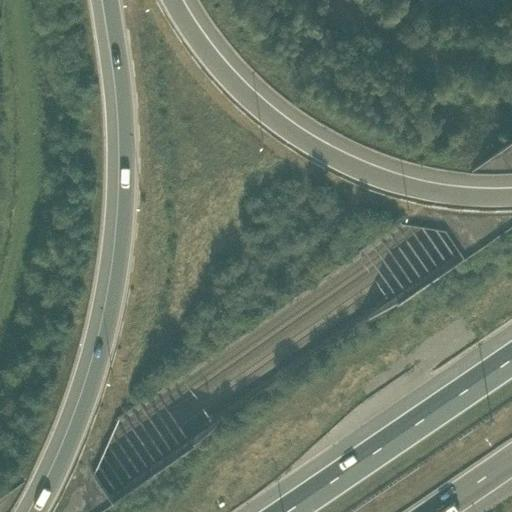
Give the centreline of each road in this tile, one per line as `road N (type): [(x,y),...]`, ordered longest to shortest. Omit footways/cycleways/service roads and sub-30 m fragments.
road 1 (motorway): [(112,0),(130,146),(128,223),(90,389),(33,511)]
road 2 (motorway): [(511,189),(425,186),(342,154),(264,108),(206,51),(174,0)]
road 3 (track): [(0,308),(17,243),(25,138),(12,0)]
road 4 (motorway): [(511,359),(286,511)]
